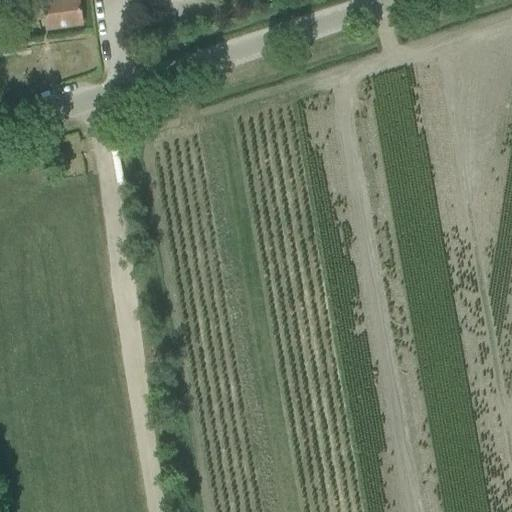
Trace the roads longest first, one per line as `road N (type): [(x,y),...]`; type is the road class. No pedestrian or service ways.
road 1 (tertiary): [(0,126),(282,51),(414,0)]
road 2 (track): [(105,98),(161,511)]
